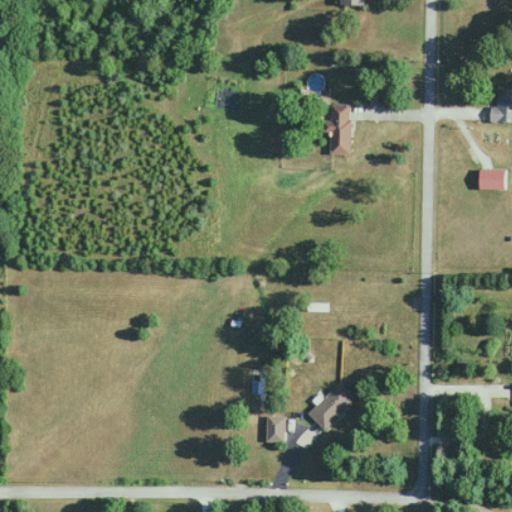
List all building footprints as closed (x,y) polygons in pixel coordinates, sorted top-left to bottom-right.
[(511,90),(497,91),(497,108),(490,108),(490,124),(511,123),(511,90)] [(330,135),(330,156),(351,156),(350,106),(331,106),(331,121),(324,121),(324,135),(330,135)] [(478,191),(505,191),(505,171),(478,171),(478,191)] [(325,432),(356,401),(339,384),(308,415),(325,432)] [(285,443),(285,417),(266,417),(266,443),(285,443)]
